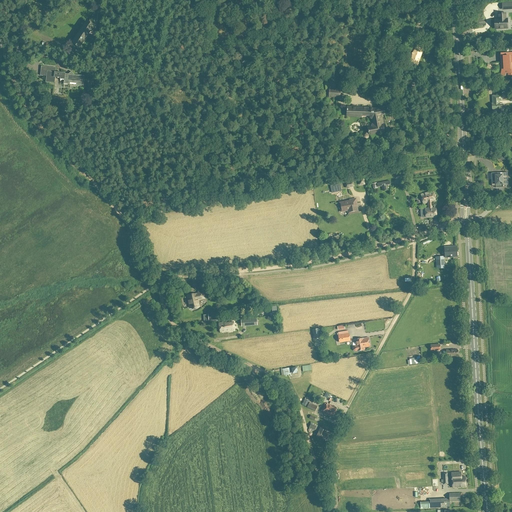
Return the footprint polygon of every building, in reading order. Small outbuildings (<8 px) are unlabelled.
[(511,1),(502,2),(502,9),(511,8),(511,1)] [(494,20),(495,29),(508,28),(507,19),(506,19),(505,13),(498,13),(498,17),(499,17),(499,19),(494,20)] [(93,27),(87,23),(81,33),(79,36),(84,39),(86,36),(86,37),(93,27)] [(511,62),(511,53),(501,54),(502,70),(501,75),(505,75),(505,73),(511,72),(510,62),(511,62)] [(61,77),(60,79),(60,81),(61,81),(60,83),(64,83),(64,84),(70,84),(70,82),(77,83),(77,85),(84,86),(85,76),(74,75),(72,71),(69,74),(65,74),(66,73),(55,72),(56,68),(42,66),(40,75),(46,76),(46,82),(55,83),(56,77),(61,77)] [(329,89),(329,92),(327,92),(327,97),(329,97),(340,98),(341,90),(329,89)] [(500,103),(500,100),(502,100),(501,96),(493,96),(493,104),(492,104),(492,109),(493,109),(493,113),(504,113),(504,103),(500,104),(500,103)] [(374,108),(347,107),(347,116),(361,117),(362,115),(367,116),(367,115),(370,116),(370,117),(371,118),(373,119),(373,124),(372,124),(371,127),(368,127),(369,135),(384,132),(383,125),(382,125),(380,115),(385,114),(384,107),(375,109),(374,108)] [(508,185),(508,172),(502,173),(502,175),(497,175),(497,173),(491,173),(492,186),(496,186),(496,188),(503,187),(503,186),(508,185)] [(383,191),(388,190),(387,185),(391,185),(389,181),(377,183),(378,188),(382,187),(383,191)] [(340,185),(331,187),(332,194),(342,192),(340,185)] [(428,203),(429,209),(432,208),(432,202),(436,201),(433,191),(421,194),(422,199),(421,200),(422,202),(423,202),(423,204),(428,203)] [(339,203),(340,204),(338,204),(339,209),(340,208),(341,212),(348,211),(349,214),(358,212),(356,203),(357,203),(356,199),(349,200),(350,201),(339,203)] [(421,209),(421,217),(437,217),(436,208),(432,208),(429,209),(421,209)] [(449,245),(449,247),(446,247),(446,258),(458,257),(457,246),(454,246),(454,245),(449,245)] [(436,257),(436,259),(437,266),(439,266),(445,265),(445,262),(445,257),(436,257)] [(196,308),(198,308),(196,300),(204,298),(203,292),(197,294),(192,295),(192,293),(189,294),(187,296),(190,308),(194,307),(195,309),(196,308)] [(225,322),(219,323),(220,332),(226,331),(226,332),(235,331),(234,322),(225,323),(225,322)] [(349,334),(348,331),(338,332),(339,335),(340,342),(350,341),(349,334)] [(356,339),(357,346),(354,346),(353,347),(354,350),(355,351),(358,351),(364,350),(364,348),(370,347),(369,338),(356,339)] [(310,402),(307,407),(315,411),(318,406),(310,402)] [(327,403),(323,412),(333,417),(338,408),(327,403)] [(325,441),(326,439),(326,440),(327,439),(328,437),(328,436),(327,436),(328,435),(325,434),(327,430),(320,428),(319,431),(316,437),(325,441)] [(452,488),(454,488),(467,487),(466,477),(462,477),(461,472),(451,472),(452,488)] [(450,507),(449,502),(461,501),(461,493),(459,493),(449,494),(449,499),(447,499),(447,498),(441,499),(441,507),(450,507)]
